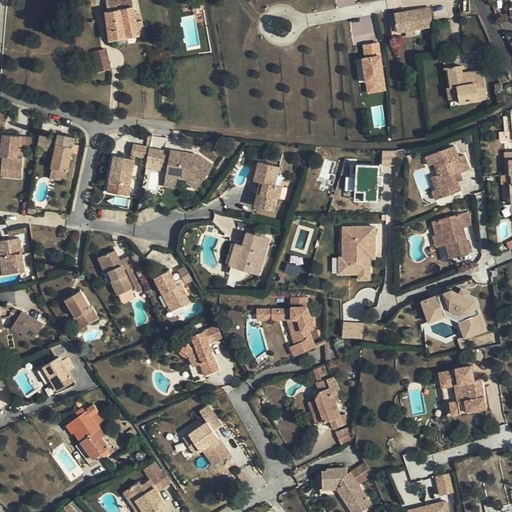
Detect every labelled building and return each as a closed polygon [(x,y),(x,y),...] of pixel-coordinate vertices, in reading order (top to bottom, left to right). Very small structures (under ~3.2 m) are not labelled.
[(108,0),(105,1),(107,11),(134,6),(132,0),(108,0)] [(110,39),(139,34),(140,34),(137,21),(134,6),(107,11),(106,11),(110,39)] [(406,14),(406,10),(390,13),(393,33),(395,33),(414,30),(421,29),(434,27),(430,6),(412,9),(413,13),(406,14)] [(137,21),(140,34),(145,33),(142,20),(137,21)] [(387,91),(380,44),(364,46),(367,62),(365,63),(369,94),(387,91)] [(99,71),(110,68),(105,49),(93,52),(99,71)] [(464,75),(463,72),(462,66),(448,68),(451,87),(458,86),(461,102),(486,99),(482,70),(469,71),(469,75),(464,75)] [(17,157),(20,136),(3,133),(0,155),(3,156),(1,169),(21,171),(23,158),(17,157)] [(39,133),(39,138),(37,149),(47,150),(49,142),(50,135),(39,133)] [(56,143),(54,152),(51,167),(52,168),(57,169),(55,178),(65,180),(67,171),(68,171),(72,147),(74,138),(58,134),(56,143)] [(37,149),(39,138),(20,136),(17,157),(23,158),(24,148),(37,149)] [(47,150),(54,152),(56,143),(49,142),(47,150)] [(147,158),(149,147),(133,144),(131,154),(135,155),(141,157),(147,158)] [(450,145),(421,154),(424,164),(430,163),(433,175),(427,176),(431,192),(436,190),(438,199),(456,193),(454,184),(451,177),(457,175),(457,173),(465,170),(461,155),(454,157),(450,145)] [(147,158),(146,166),(161,169),(162,165),(164,153),(164,150),(149,147),(147,158)] [(165,178),(177,180),(177,177),(187,178),(187,182),(196,189),(213,166),(197,154),(171,149),(170,154),(168,167),(165,178)] [(383,150),(382,164),(394,165),(396,151),(383,150)] [(162,165),(168,167),(170,154),(164,153),(162,165)] [(128,172),(132,173),(135,159),(130,157),(114,155),(108,191),(128,195),(130,185),(127,184),(128,172)] [(253,181),(259,183),(262,183),(260,194),(257,193),(253,206),(273,211),(277,197),(278,197),(280,188),(273,185),(277,167),(258,162),(253,181)] [(21,178),(21,171),(1,169),(0,176),(21,178)] [(145,186),(154,189),(158,178),(149,175),(145,186)] [(175,187),(177,180),(165,178),(164,185),(175,187)] [(431,192),(429,192),(431,201),(438,199),(436,190),(431,192)] [(467,210),(427,224),(431,238),(439,236),(442,246),(447,260),(469,253),(466,244),(463,245),(460,235),(456,237),(454,231),(459,230),(472,225),(467,210)] [(372,227),(341,228),(341,259),(349,259),(349,274),(357,275),(358,280),(368,280),(368,260),(368,251),(373,251),(372,227)] [(247,235),(243,248),(237,271),(240,272),(238,277),(243,279),(245,273),(249,274),(261,277),(271,240),(247,235)] [(431,238),(428,239),(431,250),(442,246),(439,236),(431,238)] [(21,252),(20,248),(18,237),(0,240),(0,259),(0,261),(3,274),(24,270),(21,252)] [(230,269),(237,271),(243,248),(237,246),(230,269)] [(108,263),(111,270),(115,281),(114,281),(120,295),(135,289),(118,250),(106,255),(109,262),(108,263)] [(106,272),(111,270),(108,263),(109,262),(106,255),(100,257),(106,272)] [(349,259),(341,259),(337,259),(338,274),(349,274),(349,259)] [(295,274),(297,266),(287,263),(285,272),(295,274)] [(193,280),(185,266),(178,270),(185,284),(193,280)] [(179,303),(181,306),(190,302),(181,284),(177,285),(169,269),(155,277),(170,307),(179,303)] [(66,299),(76,316),(85,311),(91,321),(98,317),(92,306),(91,307),(81,290),(66,299)] [(431,302),(437,318),(453,312),(462,314),(471,338),(487,331),(476,302),(453,294),(431,302)] [(437,318),(431,302),(423,305),(431,324),(446,319),(461,323),(467,339),(471,338),(462,314),(453,312),(437,318)] [(172,311),(181,306),(179,303),(170,307),(172,311)] [(0,327),(4,327),(2,317),(11,315),(16,319),(12,326),(20,331),(21,329),(22,327),(28,331),(27,333),(34,338),(43,323),(23,310),(22,310),(17,308),(11,309),(0,304),(0,327)] [(294,354),(315,345),(314,343),(308,331),(313,329),(307,306),(291,306),(290,308),(279,308),(279,318),(287,318),(295,344),(290,346),(294,354)] [(257,319),(279,318),(279,308),(257,308),(257,319)] [(81,328),(91,321),(85,311),(76,316),(74,317),(81,328)] [(366,324),(346,324),(346,339),(365,339),(366,324)] [(191,351),(189,354),(193,365),(200,363),(202,363),(207,374),(218,370),(208,342),(221,337),(217,325),(190,336),(183,345),(191,351)] [(78,349),(70,337),(49,347),(55,359),(42,366),(43,368),(50,381),(54,390),(70,383),(65,371),(69,369),(64,359),(67,357),(78,352),(78,349)] [(327,342),(325,339),(314,343),(315,345),(316,347),(325,343),(327,342)] [(326,362),(342,358),(337,339),(327,342),(325,343),(326,362)] [(181,349),(189,354),(191,351),(183,345),(181,349)] [(333,377),(328,365),(314,369),(318,381),(317,382),(319,391),(315,401),(309,402),(317,424),(325,421),(324,418),(329,416),(331,419),(334,428),(346,424),(346,414),(341,415),(334,397),(340,395),(339,390),(341,390),(335,376),(333,377)] [(486,409),(482,386),(479,387),(477,380),(474,381),(471,366),(456,368),(456,370),(445,372),(447,386),(455,385),(460,413),(486,409)] [(43,384),(50,381),(43,368),(36,371),(43,384)] [(460,413),(455,385),(447,386),(445,372),(439,373),(447,416),(460,413)] [(93,404),(84,411),(79,415),(67,424),(81,441),(75,445),(88,462),(108,447),(102,438),(105,435),(91,415),(98,410),(93,404)] [(193,440),(189,443),(196,454),(203,449),(214,465),(230,454),(219,438),(213,430),(215,428),(221,424),(208,405),(199,411),(206,422),(189,433),(193,440)] [(42,430),(48,425),(41,417),(34,421),(42,430)] [(124,435),(131,431),(129,426),(129,425),(124,417),(119,420),(121,423),(119,424),(124,435)] [(351,427),(335,433),(341,445),(351,441),(351,427)] [(184,436),(189,443),(193,440),(189,433),(184,436)] [(150,477),(142,483),(141,482),(135,486),(128,490),(127,491),(134,501),(140,498),(149,511),(165,511),(161,504),(159,502),(164,499),(158,489),(170,480),(163,469),(157,461),(145,468),(150,477)] [(371,474),(371,473),(364,461),(350,471),(353,475),(359,485),(372,476),(371,474)] [(350,476),(347,473),(346,467),(326,468),(326,470),(322,470),(323,488),(339,488),(350,504),(358,500),(360,503),(368,498),(359,485),(353,475),(350,476)] [(404,471),(394,473),(400,498),(409,496),(404,471)] [(450,471),(435,474),(440,494),(454,491),(450,471)] [(92,511),(93,511),(79,496),(71,501),(78,509),(75,511),(92,511)] [(140,511),(149,511),(140,498),(134,501),(140,511)] [(356,511),(371,503),(368,498),(360,503),(358,500),(350,504),(354,511),(356,511)] [(447,511),(445,500),(407,508),(408,511),(447,511)] [(71,501),(66,505),(72,511),(75,511),(78,509),(71,501)]
